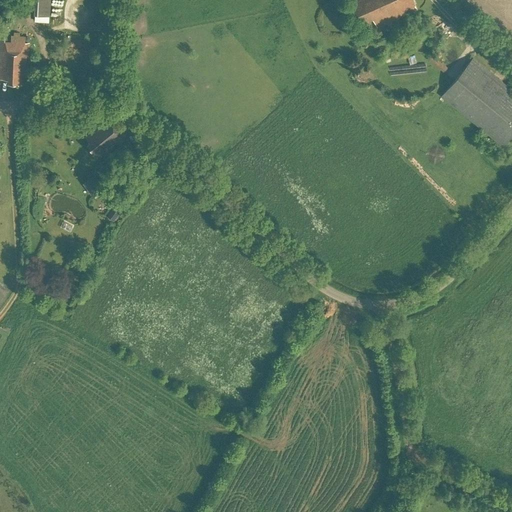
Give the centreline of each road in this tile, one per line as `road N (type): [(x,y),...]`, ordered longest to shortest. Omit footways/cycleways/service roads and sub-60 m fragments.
road 1 (unclassified): [(511,213),(434,290),(401,304),(362,304),(328,292),(145,122),(79,105),(0,106)]
road 2 (track): [(381,305),(409,454),(511,502)]
